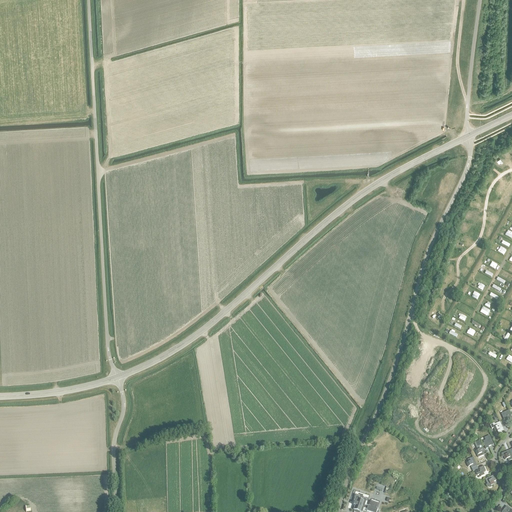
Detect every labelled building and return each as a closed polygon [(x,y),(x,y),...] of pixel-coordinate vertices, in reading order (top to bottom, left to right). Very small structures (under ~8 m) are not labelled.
[(501,414),(504,420),(506,419),(508,422),(511,419),(511,418),(509,411),(501,414)] [(494,428),(495,432),(497,431),(499,434),(504,431),(500,423),(495,425),(494,424),(490,425),(492,429),(494,428)] [(485,441),(483,442),(485,446),(484,446),(486,449),(489,448),(488,447),(494,445),(490,436),(485,438),(485,441)] [(475,451),(478,458),(486,455),(482,446),(480,441),(475,443),(477,448),(478,450),(475,451)] [(511,454),(510,450),(505,452),(501,454),(503,457),(504,456),(505,460),(508,459),(509,461),(511,460),(511,454)] [(466,463),(467,464),(468,467),(471,466),(472,469),(477,466),(476,464),(473,458),(468,460),(469,462),(466,463)] [(485,475),(484,473),(486,472),(484,467),(475,470),(478,476),(480,475),(481,477),(485,475)] [(488,484),(486,485),(487,487),(488,488),(489,488),(490,488),(492,488),(491,486),(495,484),(494,482),(496,481),(494,476),(485,479),(488,484)] [(359,497),(355,496),(353,502),(354,503),(353,505),(355,506),(353,510),(354,510),(353,511),(362,511),(363,509),(367,510),(367,511),(369,511),(376,511),(377,509),(379,504),(370,501),(369,506),(368,506),(368,507),(364,506),(367,500),(363,499),(362,499),(359,498),(359,497)]
